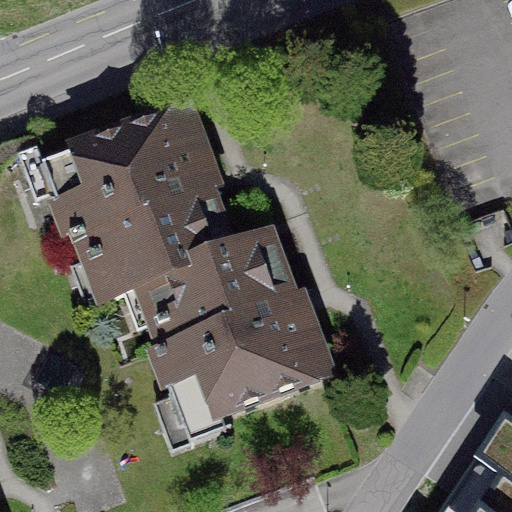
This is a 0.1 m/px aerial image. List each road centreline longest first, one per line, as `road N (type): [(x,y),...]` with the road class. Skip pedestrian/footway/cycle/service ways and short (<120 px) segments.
road 1 (residential): [(372,511),(511,308)]
road 2 (secondary): [(0,83),(198,0)]
